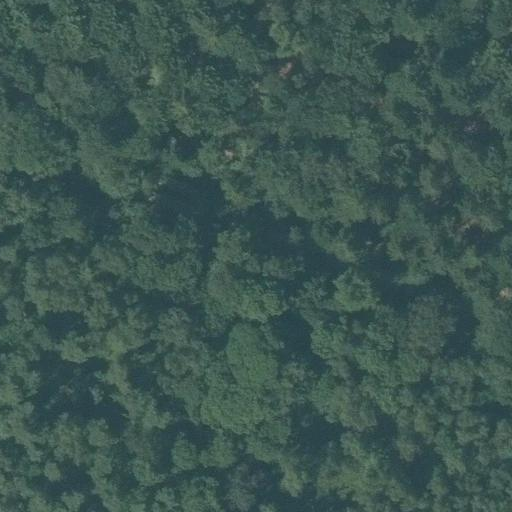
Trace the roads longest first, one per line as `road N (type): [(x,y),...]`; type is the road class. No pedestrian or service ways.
road 1 (track): [(214,511),(318,238),(396,0)]
road 2 (track): [(0,130),(511,306)]
